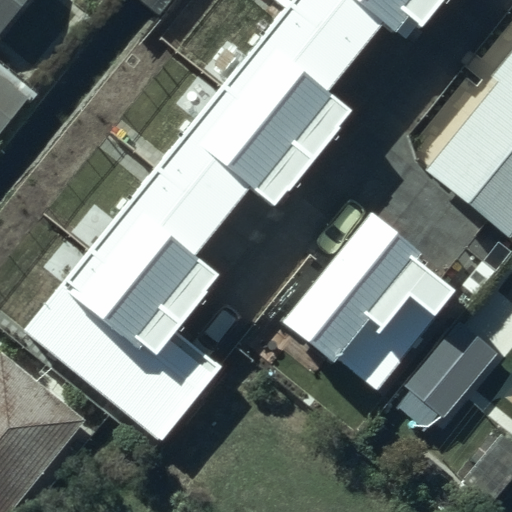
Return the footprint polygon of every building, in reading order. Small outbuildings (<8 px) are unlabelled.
[(0,0),(0,56),(46,0),(0,0)] [(175,0),(123,0),(119,6),(150,31),(175,0)] [(436,0),(306,0),(214,112),(318,196),(373,129),(399,150),(488,42),(436,0)] [(511,73),(424,180),(504,245),(511,234),(511,73)] [(0,79),(0,141),(30,104),(0,79)] [(281,288),(239,254),(197,304),(239,338),(281,288)] [(298,291),(247,354),(298,395),(349,333),(298,291)] [(487,357),(455,331),(399,399),(431,425),(487,357)] [(0,511),(12,511),(83,427),(0,359),(0,511)]
